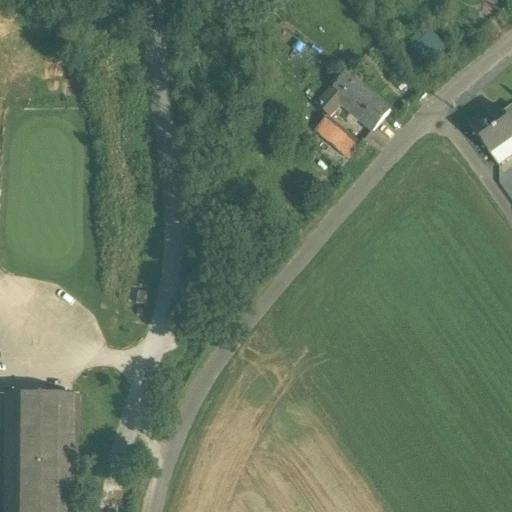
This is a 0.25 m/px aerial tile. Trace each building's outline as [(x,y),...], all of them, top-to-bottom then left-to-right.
[(425,63),(446,51),(431,27),(411,40),(425,63)] [(390,112),(345,74),(333,88),(343,96),(337,102),(339,104),(373,132),(390,112)] [(333,88),(318,107),(329,117),(339,104),(337,102),(343,96),(333,88)] [(511,108),(511,107),(502,114),(511,127),(511,108)] [(511,127),(502,114),(498,108),(470,127),(490,155),(511,138),(511,127)] [(359,148),(325,120),(316,130),(350,159),(359,148)] [(77,511),(79,396),(1,396),(0,511),(77,511)]
